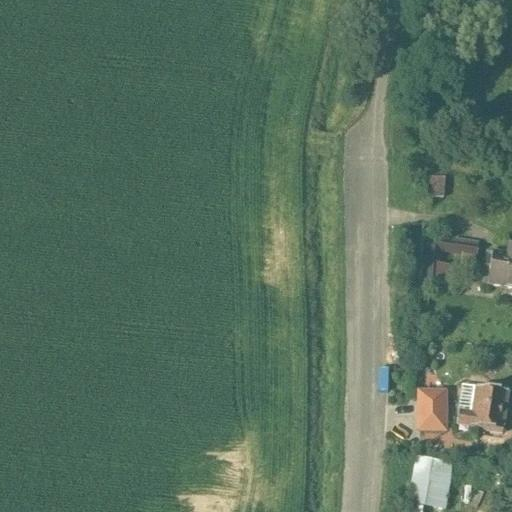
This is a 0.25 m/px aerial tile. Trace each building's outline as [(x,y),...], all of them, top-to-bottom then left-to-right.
[(462,244),(428,241),(423,284),(446,287),(448,269),(440,268),(442,255),(461,257),(462,244)] [(476,245),(462,244),(461,257),(460,262),(474,263),(476,245)] [(511,259),(491,257),(486,288),(511,291),(511,259)] [(508,395),(476,390),(462,388),(458,415),(458,414),(456,427),(470,429),(470,430),(502,434),(508,395)] [(443,396),(419,396),(419,432),(443,432),(443,396)] [(448,468),(416,462),(410,504),(443,510),(448,468)]
